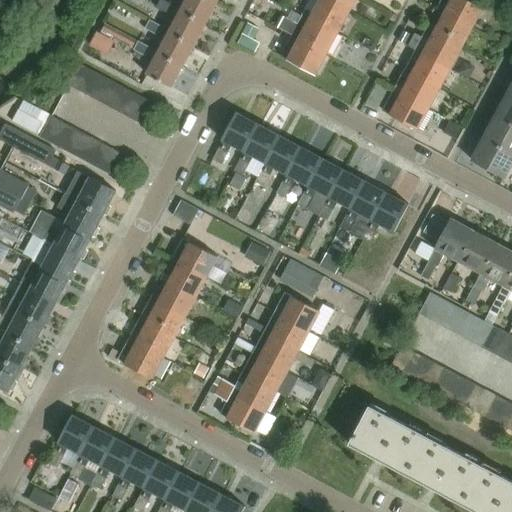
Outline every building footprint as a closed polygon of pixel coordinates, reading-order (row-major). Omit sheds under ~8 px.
[(211,0),(187,0),(181,11),(207,25),(218,4),(211,0)] [(338,35),(348,15),(319,0),(311,0),(306,10),(302,16),(338,35)] [(319,0),(348,15),(356,0),(319,0)] [(483,9),(466,0),(443,0),(438,11),(445,15),(472,29),(483,9)] [(176,20),(181,11),(162,1),(157,10),(176,20)] [(195,46),(207,25),(181,11),(176,20),(170,32),(195,46)] [(338,35),(302,16),(297,13),(292,22),(284,18),(278,28),(292,36),(292,37),(299,40),(327,55),(338,35)] [(461,50),(472,29),(445,15),(438,29),(430,25),(427,31),(461,50)] [(162,27),(150,21),(145,30),(157,36),(162,27)] [(248,23),(242,35),(253,40),(259,29),(248,23)] [(152,49),(107,25),(102,34),(147,57),(152,49)] [(402,31),(397,41),(398,42),(408,46),(413,37),(404,32),(402,31)] [(450,70),(461,50),(427,31),(424,38),(416,34),(410,48),(416,51),(417,52),(424,55),(450,70)] [(170,32),(158,54),(184,67),(195,46),(170,32)] [(316,76),(327,55),(299,40),(292,37),(281,57),(289,61),(288,61),(316,76)] [(450,70),(424,55),(417,52),(416,51),(405,71),(413,75),(440,90),(450,70)] [(158,54),(147,75),(172,89),(184,67),(158,54)] [(68,86),(79,92),(90,70),(80,65),(68,86)] [(79,92),(89,97),(100,76),(90,70),(79,92)] [(429,110),(440,90),(413,75),(405,71),(398,85),(394,91),(402,95),(429,110)] [(89,97),(100,103),(111,82),(100,76),(89,97)] [(100,103),(110,108),(121,87),(111,82),(100,103)] [(110,108),(120,114),(132,93),(121,87),(110,108)] [(418,131),(429,110),(402,95),(394,91),(384,111),(392,115),(391,117),(418,131)] [(120,114),(131,119),(142,98),(132,93),(120,114)] [(511,124),(511,94),(508,93),(496,115),(511,124)] [(131,119),(141,125),(152,104),(142,98),(131,119)] [(23,101),(19,110),(43,122),(37,135),(41,137),(52,117),(53,115),(23,101)] [(37,135),(43,122),(19,110),(12,122),(37,135)] [(511,153),(511,124),(496,115),(484,138),(511,153)] [(238,116),(225,141),(245,152),(246,152),(259,127),(238,116)] [(62,123),(52,117),(41,137),(40,139),(51,144),(62,123)] [(448,122),(442,133),(455,139),(460,129),(448,122)] [(73,128),(62,123),(51,144),(61,150),(73,128)] [(57,151),(6,124),(0,135),(0,137),(66,173),(70,166),(53,157),(57,151)] [(245,152),(234,172),(243,177),(254,156),(266,163),(279,138),(259,127),(246,152),(245,152)] [(83,134),(73,128),(61,150),(72,155),(83,134)] [(93,139),(83,134),(72,155),(82,161),(93,139)] [(266,163),(262,170),(271,175),(275,167),(289,175),(302,150),(279,138),(266,163)] [(505,180),(511,167),(511,153),(484,138),(471,161),(505,180)] [(104,145),(93,139),(82,161),(92,166),(104,145)] [(114,150),(104,145),(92,166),(103,172),(114,150)] [(229,152),(220,147),(213,159),(222,164),(229,152)] [(125,156),(114,150),(103,172),(113,177),(125,156)] [(302,150),(289,175),(310,186),(323,161),(302,150)] [(323,161),(310,186),(330,197),(331,197),(344,172),(323,161)] [(258,177),(256,182),(264,187),(271,175),(262,170),(258,177)] [(0,172),(0,190),(28,205),(35,192),(27,188),(27,187),(0,172)] [(330,197),(319,217),(328,222),(339,201),(351,208),(352,209),(366,183),(344,172),(331,197),(330,197)] [(68,197),(104,216),(116,193),(91,179),(91,180),(80,174),(68,197)] [(284,181),(277,193),(286,198),(293,186),(284,181)] [(351,208),(340,228),(349,233),(360,213),(372,219),(373,220),(387,195),(366,183),(352,209),(351,208)] [(28,205),(0,190),(0,208),(13,215),(14,213),(22,217),(28,205)] [(305,192),(298,205),(307,210),(314,197),(305,192)] [(372,219),(361,240),(370,245),(376,233),(378,233),(382,224),(395,231),(408,206),(387,195),(373,220),(372,219)] [(104,216),(68,197),(67,197),(65,196),(58,209),(72,216),(67,225),(92,238),(104,216)] [(181,201),(174,215),(191,225),(199,210),(181,201)] [(434,217),(426,233),(440,240),(446,228),(448,224),(434,217)] [(459,262),(475,232),(451,219),(448,224),(446,228),(435,249),(428,262),(437,266),(438,267),(444,254),(459,262)] [(92,238),(67,225),(56,220),(45,241),(80,260),(92,238)] [(475,286),(498,244),(475,232),(459,262),(481,274),(475,286)] [(207,280),(219,258),(184,240),(172,261),(180,265),(207,280)] [(69,282),(80,260),(45,241),(33,263),(69,282)] [(420,242),(414,254),(428,262),(435,249),(420,242)] [(505,287),(511,272),(511,251),(498,244),(475,286),(467,302),(474,306),(482,292),(484,292),(491,280),(505,287)] [(262,247),(254,262),(263,267),(271,252),(262,247)] [(429,281),(437,266),(428,262),(420,277),(429,281)] [(57,304),(69,282),(33,263),(21,285),(57,304)] [(197,300),(207,280),(180,265),(173,279),(165,275),(162,281),(169,285),(197,300)] [(321,284),(288,266),(281,280),(314,297),(321,284)] [(511,272),(505,287),(498,299),(505,303),(506,303),(511,293),(511,272)] [(452,294),(460,279),(452,275),(444,290),(452,294)] [(45,326),(57,304),(21,285),(10,307),(45,326)] [(186,320),(197,300),(169,285),(161,300),(154,296),(151,301),(159,305),(186,320)] [(442,299),(431,293),(419,314),(430,320),(442,299)] [(321,313),(293,298),(285,294),(275,315),(310,334),(321,313)] [(452,304),(442,299),(430,320),(441,326),(452,304)] [(497,318),(505,303),(498,299),(490,314),(497,318)] [(176,340),(186,320),(159,305),(151,301),(141,321),(176,340)] [(232,301),(226,312),(236,318),(242,306),(232,301)] [(462,310),(452,304),(441,326),(451,331),(462,310)] [(45,326),(10,307),(0,325),(0,330),(34,348),(45,326)] [(473,316),(462,310),(451,331),(462,337),(473,316)] [(299,354),(310,334),(275,315),(268,328),(264,335),(299,354)] [(484,321),(473,316),(462,337),(473,343),(484,321)] [(248,318),(244,325),(245,326),(264,335),(268,328),(249,319),(248,318)] [(165,360),(176,340),(141,321),(130,342),(137,346),(165,360)] [(494,327),(484,321),(473,343),(483,348),(494,327)] [(505,332),(494,327),(483,348),(493,354),(505,332)] [(0,358),(22,370),(34,348),(0,330),(0,358)] [(511,344),(511,336),(505,332),(493,354),(504,360),(511,344)] [(289,374),(299,354),(264,335),(258,347),(257,350),(254,355),(261,359),(289,374)] [(238,337),(234,345),(235,346),(254,355),(257,350),(258,347),(239,338),(238,337)] [(130,360),(122,356),(119,361),(127,365),(126,366),(154,381),(165,360),(137,346),(135,349),(130,360)] [(413,352),(402,346),(391,368),(402,373),(413,352)] [(424,358),(413,352),(402,373),(413,379),(424,358)] [(278,394),(289,374),(261,359),(254,355),(247,369),(234,362),(231,369),(243,375),(250,379),(278,394)] [(0,388),(10,393),(22,370),(0,358),(0,388)] [(434,363),(424,358),(413,379),(423,385),(434,363)] [(445,369),(434,363),(423,385),(433,390),(445,369)] [(200,364),(194,374),(204,379),(209,368),(200,364)] [(455,374),(445,369),(433,390),(444,396),(455,374)] [(466,380),(455,374),(444,396),(454,401),(466,380)] [(268,415),(278,394),(250,379),(243,375),(237,387),(222,381),(217,378),(213,386),(218,388),(240,400),(268,415)] [(476,385),(466,380),(454,401),(465,407),(476,385)] [(487,391),(476,385),(465,407),(476,412),(487,391)] [(257,435),(268,415),(240,400),(218,388),(214,396),(235,407),(232,413),(224,409),(220,415),(257,435)] [(497,397),(487,391),(476,412),(486,418),(497,397)] [(508,402),(497,397),(486,418),(496,423),(508,402)] [(511,419),(511,404),(508,402),(496,423),(507,429),(511,419)] [(407,475),(427,437),(371,407),(351,445),(407,475)] [(61,442),(50,463),(57,467),(69,446),(82,453),(95,428),(74,417),(60,442),(61,442)] [(95,428),(82,453),(103,465),(116,440),(95,428)] [(463,504),(483,466),(427,437),(407,475),(463,504)] [(116,440),(103,465),(124,476),(138,451),(116,440)] [(138,451),(124,476),(146,487),(159,463),(138,451)] [(78,462),(71,474),(79,479),(86,467),(78,462)] [(167,499),(180,474),(159,463),(146,487),(156,493),(167,499)] [(477,511),(511,511),(511,481),(483,466),(463,504),(477,511)] [(99,473),(92,485),(102,490),(108,478),(99,473)] [(180,474),(167,499),(189,510),(202,485),(180,474)] [(120,484),(113,497),(122,501),(129,489),(120,484)] [(202,485),(189,510),(192,511),(214,511),(223,497),(202,485)] [(41,486),(34,496),(55,509),(62,498),(41,486)] [(135,508),(142,511),(143,511),(150,500),(141,496),(135,508)] [(223,497),(214,511),(242,511),(244,508),(223,497)]
